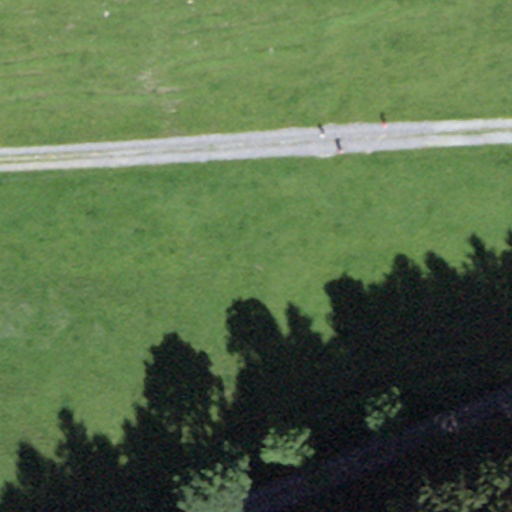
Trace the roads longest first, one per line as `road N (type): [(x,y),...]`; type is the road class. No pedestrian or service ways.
road 1 (track): [(511,146),(0,164)]
road 2 (track): [(227,511),(511,400)]
